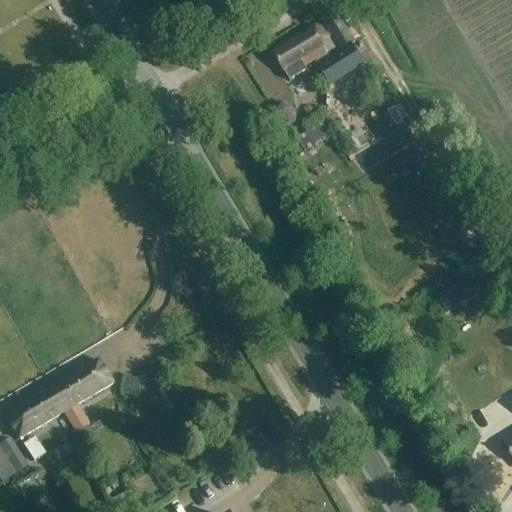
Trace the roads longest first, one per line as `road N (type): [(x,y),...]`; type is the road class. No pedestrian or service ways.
road 1 (primary): [(400,511),(96,0)]
road 2 (track): [(345,0),(511,270)]
road 3 (track): [(0,161),(116,106)]
